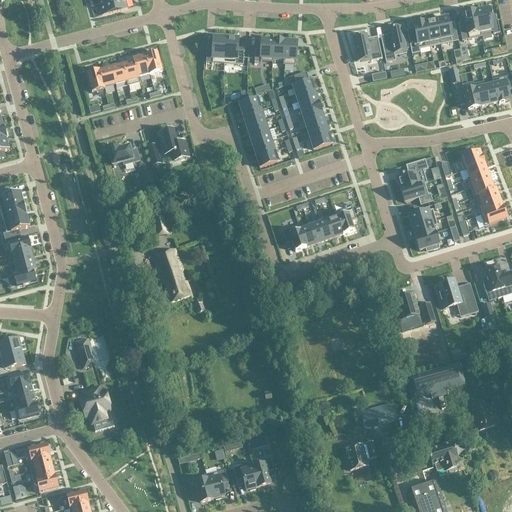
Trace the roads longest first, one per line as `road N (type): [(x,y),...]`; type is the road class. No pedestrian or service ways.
road 1 (residential): [(391,244),(282,277),(227,130),(195,132),(187,112)]
road 2 (residential): [(6,56),(163,14)]
road 3 (residential): [(163,14),(204,4),(322,9)]
road 4 (residential): [(511,123),(425,142),(363,143)]
road 5 (residential): [(322,9),(363,143)]
road 6 (residential): [(391,244),(405,269),(511,237)]
